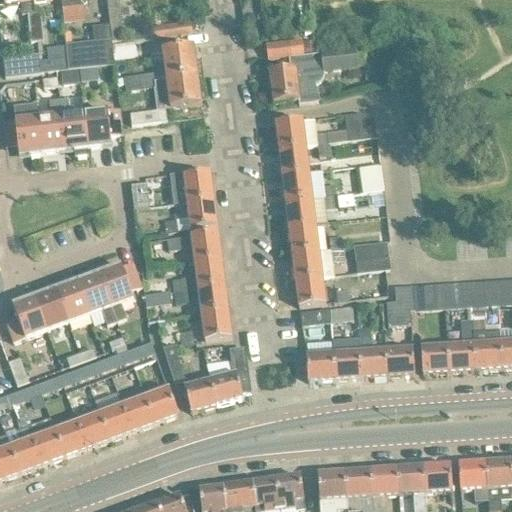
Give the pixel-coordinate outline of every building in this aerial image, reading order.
[(33,5),(32,0),(4,0),(6,8),(21,6),(23,18),(29,17),(29,16),(34,15),(33,5)] [(60,0),(61,2),(62,1),(63,11),(85,8),(87,5),(86,0),(60,0)] [(108,3),(112,43),(113,44),(125,42),(120,2),(108,3)] [(40,14),(34,15),(29,16),(29,17),(30,30),(36,30),(36,27),(42,27),(40,14)] [(152,41),(172,39),(192,36),(191,25),(151,30),(152,41)] [(43,43),(42,27),(36,27),(36,30),(30,30),(31,44),(43,43)] [(305,55),(303,42),(267,46),(269,60),(305,55)] [(115,68),(113,44),(112,43),(66,47),(68,62),(69,73),(115,68)] [(198,78),(194,49),(163,53),(167,82),(198,78)] [(321,84),(322,82),(324,78),(324,73),(358,68),(365,67),(363,51),(356,52),(356,50),(288,59),(290,72),(269,75),(274,107),(299,103),(299,107),(315,105),(321,104),(316,87),(317,86),(319,86),(320,85),(321,84)] [(41,76),(40,65),(39,57),(4,61),(5,79),(41,76)] [(69,73),(68,62),(40,65),(41,76),(69,73)] [(62,75),(63,88),(81,86),(79,73),(62,75)] [(155,90),(154,84),(154,78),(139,80),(140,86),(142,85),(143,91),(155,90)] [(202,107),(198,78),(167,82),(154,84),(155,90),(158,113),(166,112),(167,112),(171,112),(202,107)] [(140,86),(139,80),(126,82),(127,93),(143,91),(142,85),(140,86)] [(59,90),(58,81),(43,82),(44,92),(59,90)] [(89,152),(84,116),(72,118),(71,102),(60,103),(62,119),(66,152),(74,151),(75,154),(89,152)] [(66,152),(62,119),(60,103),(50,104),(51,120),(39,121),(43,157),(57,156),(57,153),(66,152)] [(43,157),(39,121),(37,106),(14,109),(16,124),(4,126),(6,151),(19,150),(20,157),(29,156),(29,159),(43,157)] [(158,113),(131,117),(133,129),(169,125),(167,112),(166,112),(158,113)] [(111,140),(123,138),(120,113),(108,114),(84,116),(89,152),(102,151),(102,148),(112,147),(111,140)] [(362,116),(345,118),(348,144),(377,141),(374,121),(367,117),(362,116)] [(306,149),(303,123),(276,126),(280,153),(306,149)] [(317,137),(318,149),(331,148),(329,136),(317,137)] [(336,160),(348,158),(346,147),(334,148),(336,160)] [(332,159),(331,148),(318,149),(320,161),(332,159)] [(310,176),(306,149),(280,153),(283,179),(310,176)] [(384,193),(381,167),(358,170),(360,184),(349,185),(350,197),(384,193)] [(214,203),(211,175),(184,179),(187,206),(214,203)] [(313,202),(310,176),(283,179),(286,205),(313,202)] [(131,188),(135,213),(150,211),(147,186),(131,188)] [(323,189),(325,201),(337,200),(336,188),(323,189)] [(353,199),(338,201),(339,211),(354,209),(353,199)] [(339,212),(337,200),(325,201),(326,213),(339,212)] [(316,228),(313,202),(286,205),(290,232),(316,228)] [(217,230),(214,203),(187,206),(191,234),(217,230)] [(166,224),(167,237),(180,235),(178,223),(166,224)] [(319,255),(316,228),(290,232),(293,258),(319,255)] [(222,262),(218,236),(192,239),(196,266),(222,262)] [(344,251),(343,240),(330,241),(331,253),(344,251)] [(180,241),(168,242),(170,255),(182,253),(180,241)] [(346,263),(344,251),(331,253),(333,265),(346,263)] [(323,281),(319,255),(293,258),(296,284),(323,281)] [(357,263),(359,277),(389,274),(388,260),(357,263)] [(225,288),(222,262),(196,266),(199,292),(225,288)] [(109,276),(100,279),(117,326),(127,322),(121,307),(134,303),(131,295),(143,291),(134,267),(122,271),(122,269),(108,274),(109,276)] [(117,326),(100,279),(92,282),(91,280),(78,285),(91,319),(103,314),(108,329),(117,326)] [(326,307),(323,281),(296,284),(299,311),(326,307)] [(173,283),(174,295),(187,293),(186,282),(173,283)] [(508,307),(507,284),(496,285),(498,308),(508,307)] [(91,319),(78,285),(65,289),(66,292),(58,295),(69,326),(91,319)] [(487,309),(486,285),(475,286),(477,309),(484,309),(487,309)] [(498,308),(496,285),(486,285),(487,309),(498,308)] [(477,309),(475,286),(465,287),(467,310),(472,310),(477,309)] [(456,311),(455,287),(444,288),(446,311),(456,311)] [(467,310),(465,287),(455,287),(456,311),(467,310)] [(229,315),(225,288),(199,292),(203,318),(229,315)] [(446,311),(444,288),(434,289),(435,312),(446,311)] [(435,312),(434,289),(423,290),(425,313),(435,312)] [(414,313),(413,290),(395,291),(396,306),(387,306),(388,329),(412,328),(411,314),(414,313)] [(425,313),(423,290),(413,290),(414,313),(425,313)] [(337,294),(338,306),(351,305),(349,292),(337,294)] [(188,305),(187,293),(174,295),(175,307),(188,305)] [(69,326),(58,295),(49,298),(48,296),(35,300),(48,334),(69,326)] [(170,296),(144,298),(145,310),(171,308),(170,296)] [(48,334),(35,300),(22,305),(23,308),(14,311),(18,323),(6,327),(13,347),(48,334)] [(486,325),(484,309),(477,309),(472,310),(473,326),(486,325)] [(353,310),(330,313),(332,327),(355,324),(353,310)] [(332,327),(330,313),(300,317),(303,329),(314,327),(314,329),(332,327)] [(232,341),(229,315),(203,318),(206,345),(232,341)] [(486,325),(473,326),(474,347),(476,374),(503,372),(501,345),(500,334),(486,335),(486,325)] [(474,347),(473,326),(462,327),(463,347),(448,348),(450,376),(476,374),(474,347)] [(358,330),(359,343),(370,342),(370,329),(358,330)] [(179,336),(180,347),(193,347),(193,335),(179,336)] [(110,346),(113,354),(126,349),(123,341),(110,346)] [(370,342),(359,343),(359,355),(371,354),(370,342)] [(361,382),(359,355),(359,343),(333,344),(334,357),(336,383),(361,382)] [(511,371),(511,344),(501,345),(503,372),(511,371)] [(152,346),(140,351),(144,361),(155,356),(152,346)] [(450,376),(448,348),(421,350),(423,378),(450,376)] [(166,350),(175,387),(186,384),(177,349),(166,350)] [(144,361),(140,351),(129,355),(133,365),(144,361)] [(415,378),(414,358),(413,351),(387,353),(389,380),(415,378)] [(94,352),(80,357),(83,365),(97,360),(94,352)] [(242,397),(252,395),(246,353),(234,352),(230,352),(233,378),(211,383),(218,409),(244,402),(242,397)] [(389,380),(387,353),(371,354),(359,355),(361,382),(389,380)] [(133,365),(129,355),(118,359),(121,369),(133,365)] [(83,365),(80,357),(67,362),(70,370),(83,365)] [(336,383),(334,357),(307,359),(309,385),(336,383)] [(121,369),(118,359),(106,363),(110,373),(121,369)] [(21,361),(9,366),(18,390),(30,385),(21,361)] [(110,373),(106,363),(95,367),(99,377),(110,373)] [(99,377),(95,367),(84,372),(87,381),(99,377)] [(87,381),(84,372),(73,376),(76,386),(87,381)] [(76,386),(73,376),(61,380),(65,390),(76,386)] [(65,390),(61,380),(50,384),(54,394),(65,390)] [(218,409),(211,383),(185,390),(192,416),(218,409)] [(54,394),(50,384),(39,388),(42,398),(54,394)] [(42,398),(39,388),(27,392),(31,402),(42,398)] [(178,420),(171,401),(167,389),(144,398),(156,428),(178,420)] [(31,402),(27,392),(16,397),(20,407),(31,402)] [(20,407),(16,397),(5,401),(8,411),(20,407)] [(156,428),(144,398),(122,406),(133,436),(156,428)] [(0,413),(8,411),(5,401),(0,402),(0,413)] [(133,436),(122,406),(99,415),(110,445),(133,436)] [(110,445),(99,415),(77,423),(88,453),(110,445)] [(51,422),(28,430),(32,440),(54,431),(51,422)] [(88,453),(77,423),(54,431),(65,461),(88,453)] [(43,470),(32,440),(28,430),(6,438),(9,448),(20,478),(43,470)] [(65,461),(54,431),(32,440),(43,470),(65,461)] [(0,485),(20,478),(9,448),(6,438),(0,440),(0,485)] [(511,502),(511,463),(486,466),(489,511),(501,511),(501,504),(511,502)] [(489,511),(486,466),(459,467),(461,494),(476,493),(477,511),(489,511)] [(453,495),(451,468),(425,470),(426,497),(453,495)] [(427,511),(426,497),(425,470),(398,472),(400,498),(414,497),(414,511),(427,511)] [(400,498),(398,472),(372,473),(373,500),(400,498)] [(374,511),(373,500),(372,473),(345,475),(347,502),(348,511),(374,511)] [(348,511),(347,502),(345,475),(319,477),(320,497),(320,511),(348,511)] [(305,511),(301,479),(276,482),(280,511),(288,511),(297,511),(296,511),(305,511)] [(280,511),(276,482),(250,486),(253,510),(264,509),(264,511),(280,511)] [(253,510),(250,486),(224,490),(227,511),(251,511),(252,510),(253,510)] [(227,511),(224,490),(199,493),(202,511),(227,511)] [(193,511),(189,497),(181,499),(180,498),(157,507),(158,511),(193,511)]
